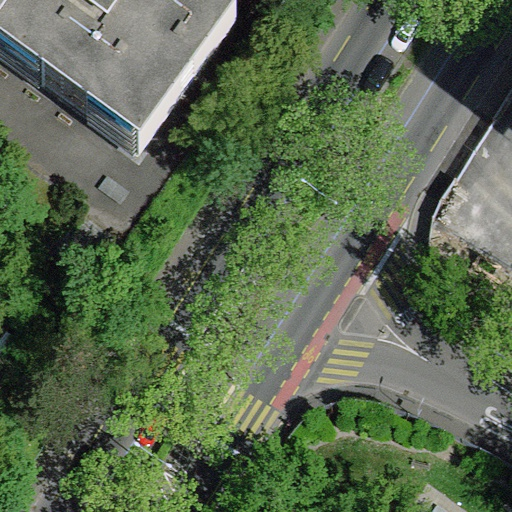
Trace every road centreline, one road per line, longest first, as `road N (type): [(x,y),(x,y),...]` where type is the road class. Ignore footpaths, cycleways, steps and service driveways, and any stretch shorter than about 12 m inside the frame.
road 1 (primary): [(392,0),(66,511)]
road 2 (primary): [(379,201),(508,0)]
road 3 (primary): [(273,380),(379,201)]
road 4 (residential): [(451,374),(390,289),(379,201)]
road 5 (residential): [(273,380),(347,360),(451,374)]
road 6 (primary): [(188,511),(273,380)]
